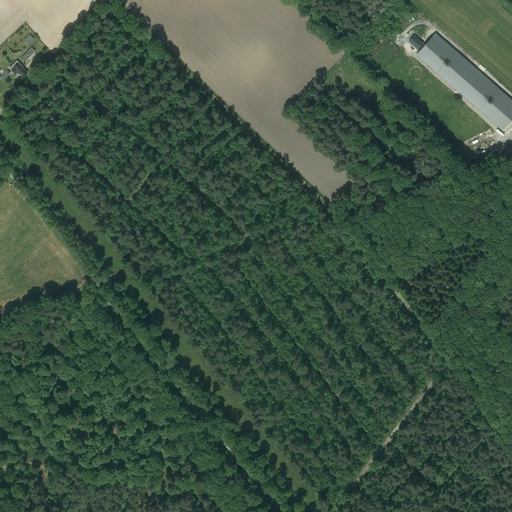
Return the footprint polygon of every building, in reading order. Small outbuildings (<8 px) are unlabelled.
[(511,100),(436,33),(417,55),(503,130),(511,119),(511,100)] [(30,34),(24,40),(28,44),(34,38),(30,34)] [(26,53),(21,59),(24,63),(30,57),(26,53)] [(23,77),(28,72),(22,67),(23,66),(17,60),(9,67),(15,73),(16,71),(23,77)] [(7,70),(0,77),(4,81),(10,73),(7,70)] [(7,100),(1,106),(5,111),(12,105),(7,100)]
